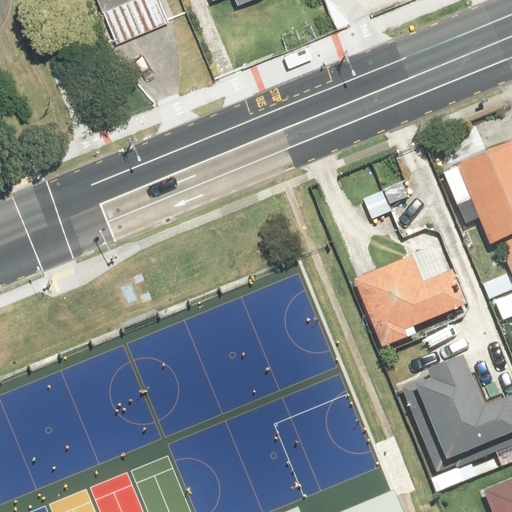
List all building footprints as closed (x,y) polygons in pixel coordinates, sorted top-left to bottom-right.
[(94,0),(114,47),(167,25),(156,0),(94,0)] [(511,144),(440,175),(454,207),(467,202),(487,249),(496,246),(511,282),(511,281),(511,144)] [(406,199),(388,157),(367,166),(376,187),(383,184),(392,205),(406,199)] [(407,258),(349,282),(381,356),(403,346),(401,342),(414,336),(411,329),(462,308),(448,274),(419,287),(407,258)] [(511,292),(504,275),(478,286),(485,303),(511,292)] [(426,383),(408,390),(438,465),(465,454),(469,465),(511,447),(511,398),(478,412),(457,359),(422,374),(426,383)] [(511,511),(511,480),(479,494),(486,511),(511,511)] [(394,511),(392,506),(388,496),(349,511),(394,511)]
